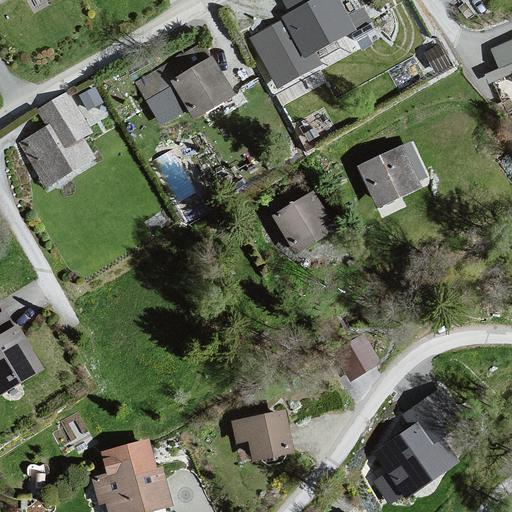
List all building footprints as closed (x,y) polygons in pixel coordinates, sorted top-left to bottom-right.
[(339,0),(325,0),(285,20),(306,62),(356,33),(339,0)] [(351,5),(358,28),(374,23),(367,1),(351,5)] [(511,43),(493,52),(511,78),(511,43)] [(206,44),(170,69),(176,78),(212,53),(206,44)] [(215,62),(175,86),(198,122),(236,98),(215,62)] [(95,86),(79,95),(87,110),(103,101),(95,86)] [(47,125),(18,142),(45,188),(97,158),(85,138),(93,133),(68,91),(37,109),(47,125)] [(403,150),(360,169),(382,213),(422,199),(403,150)] [(319,195),(275,220),(298,261),(342,235),(319,195)] [(54,378),(26,334),(0,346),(0,394),(5,404),(54,378)] [(381,363),(364,334),(333,352),(351,381),(381,363)] [(373,452),(405,499),(461,462),(444,437),(467,422),(443,387),(402,415),(410,427),(373,452)] [(286,409),(232,420),(241,464),(295,452),(286,409)] [(175,511),(156,445),(106,456),(112,477),(92,481),(95,509),(107,507),(108,511),(175,511)]
